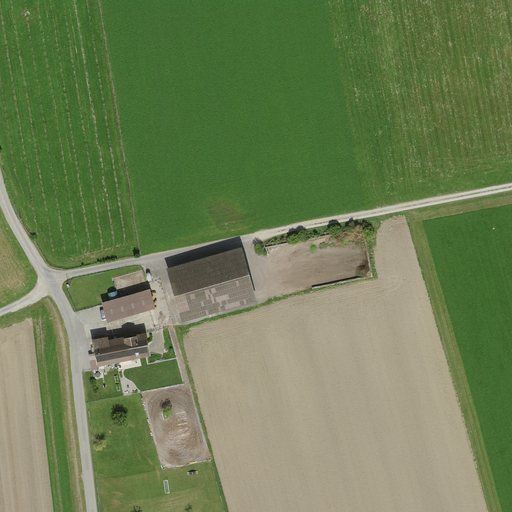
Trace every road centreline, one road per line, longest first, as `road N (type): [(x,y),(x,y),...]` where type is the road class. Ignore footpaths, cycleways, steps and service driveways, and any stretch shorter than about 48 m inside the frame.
road 1 (track): [(0,311),(63,276),(511,187)]
road 2 (residential): [(0,189),(67,311),(93,511)]
